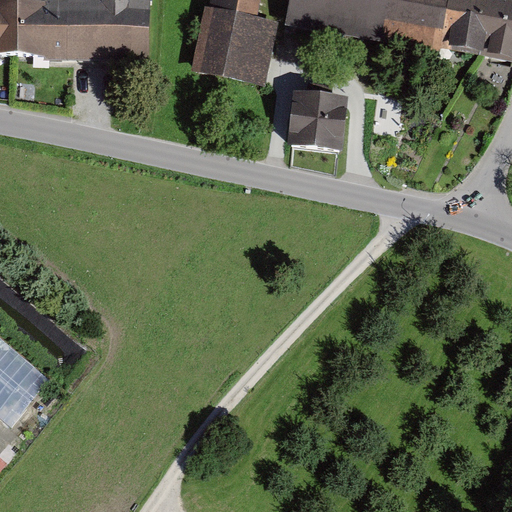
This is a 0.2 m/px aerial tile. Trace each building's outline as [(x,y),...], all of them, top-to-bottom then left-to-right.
[(111,0),(112,5),(0,3),(0,60),(157,63),(158,0),(111,0)] [(268,0),(216,0),(202,73),(270,86),(283,25),(264,22),(268,0)] [(511,0),(298,0),(295,24),(511,61),(511,0)] [(357,99),(302,93),(295,153),(349,159),(357,99)] [(0,337),(0,418),(12,429),(52,382),(0,337)]
